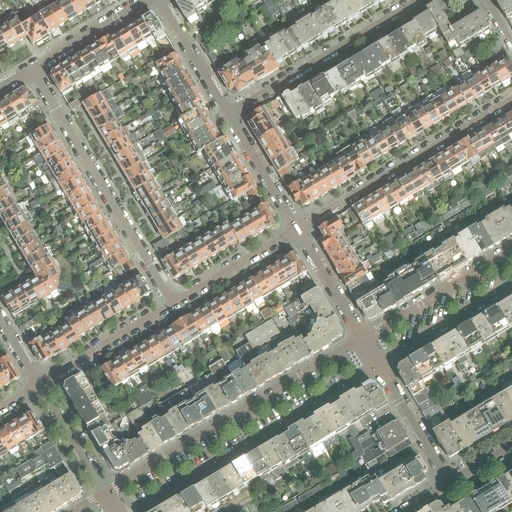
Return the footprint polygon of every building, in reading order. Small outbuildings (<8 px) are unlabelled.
[(77,15),(67,0),(63,0),(57,4),(68,21),(70,21),(73,19),(73,18),(77,15)] [(86,10),(79,0),(67,0),(77,15),(79,16),(82,14),(82,12),(86,10)] [(95,4),(92,0),(79,0),(86,10),(87,10),(88,10),(91,8),(91,7),(95,4)] [(196,13),(187,0),(175,0),(175,1),(190,26),(201,20),(198,15),(196,13)] [(216,1),(215,0),(187,0),(196,13),(198,15),(204,12),(202,9),(216,1)] [(328,34),(354,19),(342,0),(340,0),(335,3),(334,2),(322,9),(323,11),(316,15),(322,25),(328,34)] [(379,3),(377,0),(342,0),(354,19),(379,3)] [(511,0),(501,0),(497,3),(506,18),(509,17),(511,21),(511,20),(511,0)] [(68,21),(57,4),(48,9),(59,26),(61,27),(64,25),(64,23),(68,21)] [(228,14),(223,5),(219,7),(225,16),(228,14)] [(456,41),(450,31),(449,29),(448,27),(450,26),(448,24),(447,22),(447,21),(445,18),(443,18),(440,13),(435,5),(427,10),(429,13),(428,14),(438,31),(440,33),(437,34),(441,40),(443,38),(448,46),(456,41)] [(59,26),(48,9),(39,15),(45,24),(50,33),(55,30),(55,29),(59,26)] [(272,19),(268,11),(268,10),(263,13),(268,21),(272,19)] [(328,34),(322,25),(316,15),(313,10),(301,17),(303,21),(297,24),(297,26),(290,30),(302,50),(328,34)] [(43,41),(31,21),(22,26),(18,19),(21,18),(17,12),(13,14),(16,18),(27,36),(32,45),(35,44),(36,45),(43,41)] [(491,28),(481,12),(465,22),(475,38),(491,28)] [(423,40),(438,31),(428,14),(400,30),(411,49),(416,46),(417,47),(425,43),(423,40)] [(50,33),(45,24),(39,15),(39,16),(31,21),(43,41),(49,38),(48,36),(51,34),(50,33)] [(166,37),(154,17),(150,16),(144,20),(146,24),(150,31),(154,38),(157,42),(166,37)] [(27,36),(16,18),(7,23),(5,20),(18,42),(18,41),(20,42),(23,40),(23,38),(27,36)] [(146,24),(144,20),(142,18),(134,23),(135,24),(146,43),(154,38),(150,31),(146,24)] [(18,42),(5,20),(0,23),(0,33),(8,47),(9,47),(10,48),(14,46),(13,44),(18,42)] [(475,38),(465,22),(450,31),(456,41),(461,48),(463,47),(462,45),(475,38)] [(146,43),(135,24),(134,23),(125,28),(138,50),(143,47),(142,45),(146,43)] [(138,50),(125,28),(116,33),(129,55),(138,50)] [(231,39),(242,32),(239,28),(229,34),(231,39)] [(213,43),(215,42),(208,30),(197,37),(204,49),(213,43)] [(277,65),(302,50),(290,30),(285,33),(284,32),(272,40),(272,41),(265,45),(267,48),(266,48),(277,65)] [(405,53),(411,49),(400,30),(374,46),(385,64),(391,61),(392,63),(406,55),(405,53)] [(8,47),(0,33),(0,52),(1,53),(4,51),(4,50),(8,47)] [(129,55),(116,33),(108,38),(120,59),(128,54),(129,56),(129,55)] [(120,59),(108,38),(98,44),(110,65),(120,59)] [(493,52),(502,47),(499,41),(489,47),(486,49),(482,44),(477,47),(480,53),(482,52),(485,57),(492,52),(493,53),(493,52)] [(217,50),(213,43),(204,49),(208,55),(217,50)] [(110,65),(98,44),(88,50),(100,70),(110,65)] [(380,68),(385,64),(374,46),(349,61),(360,80),(366,76),(367,78),(381,70),(380,68)] [(279,68),(277,65),(266,48),(262,50),(260,47),(253,51),(267,75),(279,68)] [(175,55),(172,50),(173,49),(173,48),(166,52),(162,55),(165,61),(175,55)] [(464,54),(461,48),(460,49),(460,48),(452,53),(456,59),(460,57),(464,54)] [(100,70),(88,50),(79,56),(91,76),(100,70)] [(449,58),(444,50),(438,54),(442,62),(449,58)] [(474,56),(470,50),(464,54),(468,59),(474,56)] [(267,75),(253,51),(247,54),(241,58),(244,62),(256,82),(267,75)] [(163,73),(181,62),(176,54),(175,55),(165,61),(158,65),(156,66),(156,67),(159,70),(161,69),(163,73)] [(165,61),(162,55),(155,59),(156,60),(158,65),(165,61)] [(91,76),(79,56),(69,62),(81,82),(91,76)] [(511,77),(511,63),(508,57),(504,60),(503,57),(498,60),(510,79),(511,77)] [(453,64),(449,59),(442,63),(446,69),(453,64)] [(156,66),(158,65),(156,60),(147,65),(150,70),(156,66)] [(510,79),(498,60),(490,65),(501,84),(510,79)] [(256,82),(244,62),(239,64),(237,61),(230,65),(245,89),(256,82)] [(354,83),(360,80),(349,61),(323,77),(334,96),(334,95),(340,92),(341,94),(355,85),(354,83)] [(81,82),(69,62),(60,67),(72,87),(81,82)] [(165,85),(187,72),(181,62),(163,73),(160,75),(165,85)] [(245,89),(230,65),(218,72),(229,91),(234,88),(237,93),(245,89)] [(501,84),(490,65),(481,71),(492,89),(501,84)] [(419,75),(415,66),(408,70),(413,78),(419,75)] [(437,66),(433,69),(435,72),(438,76),(442,74),(437,66)] [(72,87),(60,67),(59,67),(60,68),(53,72),(52,78),(62,95),(71,90),(70,88),(72,87)] [(484,94),(473,76),(470,71),(461,76),(465,81),(464,81),(475,100),(484,94)] [(492,89),(481,71),(473,76),(484,94),(492,89)] [(197,88),(187,72),(165,85),(166,86),(164,87),(174,102),(197,88)] [(334,96),(323,77),(317,80),(317,82),(315,83),(314,83),(306,87),(306,89),(304,90),(302,89),(297,92),(310,112),(314,109),(316,111),(331,101),(330,100),(335,97),(334,95),(334,96)] [(418,83),(416,79),(408,83),(411,88),(418,83)] [(475,100),(464,81),(460,84),(461,86),(457,88),(467,105),(475,100)] [(458,110),(444,87),(436,93),(439,98),(450,115),(458,110)] [(467,105),(457,88),(454,90),(453,88),(447,91),(445,87),(444,87),(458,110),(467,105)] [(145,97),(139,88),(136,90),(142,99),(145,97)] [(207,105),(197,88),(174,102),(184,119),(202,108),(207,105)] [(385,96),(381,88),(374,92),(378,100),(385,96)] [(39,107),(29,91),(23,89),(16,93),(26,110),(28,113),(39,107)] [(105,103),(101,97),(108,93),(106,90),(103,92),(103,93),(90,101),(83,105),(85,108),(85,110),(87,113),(88,113),(89,114),(105,103)] [(310,112),(297,92),(291,96),(289,94),(287,94),(282,97),(295,118),(296,120),(301,117),(302,119),(310,114),(310,112)] [(26,110),(16,93),(6,99),(15,116),(26,110)] [(394,100),(391,94),(382,99),(386,105),(394,100)] [(450,115),(439,98),(435,101),(432,96),(428,98),(430,102),(441,120),(450,115)] [(83,105),(90,101),(89,99),(88,98),(87,98),(86,97),(85,97),(83,97),(82,98),(80,98),(79,99),(83,105)] [(295,118),(282,97),(269,104),(273,110),(280,106),(285,115),(289,122),(295,118)] [(374,103),(370,98),(365,101),(368,106),(374,103)] [(15,116),(6,99),(0,102),(0,112),(6,122),(15,116)] [(83,105),(79,99),(69,105),(72,111),(83,105)] [(376,108),(384,103),(382,100),(374,104),(376,108)] [(441,120),(430,102),(427,103),(428,105),(423,109),(433,125),(441,120)] [(94,123),(111,113),(105,103),(89,114),(91,117),(90,119),(92,122),(94,122),(94,123)] [(433,125),(423,109),(419,103),(411,108),(424,130),(433,125)] [(278,130),(264,107),(251,116),(254,121),(249,124),(259,141),(278,130)] [(356,113),(352,107),(345,112),(350,118),(356,113)] [(211,124),(202,108),(184,119),(180,121),(190,137),(211,124)] [(359,118),(367,113),(368,112),(365,108),(357,114),(359,118)] [(424,130),(411,108),(402,113),(416,135),(424,130)] [(99,131),(116,121),(122,118),(117,109),(111,113),(94,123),(96,126),(96,127),(97,130),(99,131)] [(162,118),(158,112),(152,115),(156,121),(162,118)] [(416,135),(402,113),(394,118),(407,141),(416,135)] [(350,121),(349,120),(347,116),(341,120),(344,125),(350,121)] [(511,141),(511,124),(507,116),(499,121),(508,136),(511,141)] [(407,141),(394,118),(393,117),(385,122),(399,146),(407,141)] [(48,127),(48,125),(50,124),(47,120),(36,126),(39,131),(40,132),(48,127)] [(105,140),(121,130),(116,121),(99,131),(101,134),(101,136),(103,139),(104,139),(105,140)] [(508,136),(499,121),(491,125),(501,141),(508,136)] [(399,146),(385,122),(376,128),(390,151),(399,146)] [(221,140),(211,124),(190,137),(200,154),(204,152),(203,151),(221,140)] [(501,141),(491,125),(484,130),(496,149),(503,145),(501,141)] [(175,133),(170,126),(161,132),(166,139),(175,133)] [(35,146),(53,135),(53,134),(54,132),(52,128),(50,129),(48,127),(40,132),(39,131),(33,134),(29,137),(30,138),(35,146)] [(127,138),(130,136),(131,136),(126,127),(125,128),(121,130),(105,140),(106,143),(106,145),(108,147),(109,148),(110,149),(127,138)] [(390,151),(376,128),(375,128),(373,129),(371,130),(370,131),(369,132),(368,134),(372,139),(371,139),(382,156),(390,151)] [(291,151),(278,130),(259,141),(272,162),(291,151)] [(496,149),(484,130),(475,135),(488,155),(496,151),(495,150),(496,149)] [(40,154),(59,143),(58,143),(59,141),(57,137),(55,137),(53,135),(35,146),(40,154)] [(488,155),(475,135),(468,139),(478,157),(480,160),(488,155)] [(115,157),(132,147),(127,138),(110,149),(111,152),(111,153),(113,156),(114,157),(115,157)] [(236,154),(234,150),(233,150),(229,143),(229,142),(227,139),(226,138),(221,140),(203,151),(204,152),(213,168),(236,154)] [(371,139),(364,144),(363,144),(373,161),(382,156),(371,139)] [(478,157),(468,139),(467,139),(458,145),(469,163),(478,157)] [(373,161),(363,144),(364,144),(361,140),(351,147),(364,167),(373,161)] [(45,163),(64,152),(63,151),(65,150),(62,146),(60,146),(59,143),(40,154),(45,163)] [(120,166),(141,153),(136,144),(132,147),(115,157),(117,160),(116,162),(118,165),(120,165),(120,166)] [(469,163),(458,145),(450,150),(461,168),(469,163)] [(125,175),(142,164),(146,162),(143,156),(154,149),(152,146),(141,153),(120,166),(122,169),(122,170),(123,173),(125,174),(125,175)] [(364,167),(351,147),(342,152),(348,160),(347,163),(349,166),(351,167),(356,175),(359,173),(361,173),(364,171),(364,170),(365,169),(364,167)] [(173,155),(170,149),(165,151),(168,158),(173,155)] [(290,166),(300,160),(293,149),(291,151),(272,162),(278,173),(290,166)] [(461,168),(450,150),(441,155),(452,173),(461,168)] [(50,172),(69,161),(69,160),(70,158),(68,154),(65,155),(64,152),(45,163),(50,172)] [(349,166),(347,163),(348,160),(342,152),(337,155),(339,159),(335,161),(338,166),(338,168),(340,172),(342,172),(347,180),(350,178),(352,179),(355,177),(355,175),(356,175),(351,167),(349,166)] [(246,170),(244,167),(243,166),(238,159),(239,157),(236,154),(213,168),(223,184),(246,170)] [(452,173),(441,155),(432,160),(443,178),(452,173)] [(180,165),(175,157),(169,160),(174,168),(180,165)] [(443,178),(432,160),(424,166),(435,183),(436,187),(441,184),(439,181),(443,178)] [(56,180),(74,169),(75,167),(73,163),(71,163),(69,161),(50,172),(56,180)] [(347,180),(342,172),(340,172),(338,168),(338,166),(335,161),(326,166),(329,172),(328,174),(331,178),(333,178),(338,186),(341,184),(343,184),(346,182),(346,181),(347,180)] [(130,183),(147,173),(142,164),(125,175),(127,178),(127,179),(128,182),(130,183)] [(292,171),(292,170),(290,166),(278,173),(281,178),(286,176),(292,171)] [(338,186),(333,178),(331,178),(328,174),(329,172),(326,166),(317,172),(320,177),(319,179),(322,183),(324,183),(328,191),(332,189),(334,189),(337,188),(337,186),(338,186)] [(435,183),(424,166),(415,171),(425,189),(435,183)] [(61,189),(79,178),(80,176),(78,172),(76,172),(74,169),(56,180),(61,189)] [(136,192),(155,181),(154,180),(158,178),(153,170),(147,173),(130,183),(132,186),(132,188),(134,191),(135,191),(136,192)] [(257,188),(254,182),(252,182),(248,175),(248,174),(246,170),(223,184),(233,202),(247,194),(257,188)] [(425,189),(415,171),(406,176),(419,198),(419,199),(422,197),(423,196),(423,194),(421,191),(425,189)] [(328,191),(324,183),(322,183),(319,179),(320,177),(317,172),(308,177),(311,183),(310,185),(313,189),(314,189),(319,197),(323,195),(324,195),(328,193),(328,192),(328,191)] [(419,198),(406,176),(397,182),(408,199),(412,197),(415,200),(419,198)] [(319,197),(314,189),(313,189),(310,185),(311,183),(308,177),(299,183),(302,188),(301,190),(304,194),(306,194),(310,202),(314,200),(315,200),(318,198),(319,197)] [(15,196),(5,180),(0,178),(0,204),(13,197),(15,196)] [(66,198),(84,186),(86,184),(83,181),(81,181),(79,178),(61,189),(66,198)] [(499,191),(510,184),(507,178),(496,185),(499,191)] [(492,186),(487,179),(482,182),(487,189),(492,186)] [(141,202),(160,190),(155,181),(136,192),(136,194),(138,197),(139,198),(141,202)] [(408,199),(397,182),(388,187),(399,205),(408,199)] [(310,202),(306,194),(304,194),(301,190),(302,188),(299,183),(288,190),(296,203),(297,202),(299,206),(302,204),(303,207),(305,205),(307,206),(310,204),(310,202)] [(197,193),(192,184),(189,186),(194,195),(197,193)] [(71,206),(89,195),(91,193),(88,189),(86,190),(84,186),(66,198),(71,206)] [(399,205),(388,187),(379,192),(390,210),(399,205)] [(250,199),(260,193),(257,188),(247,194),(250,199)] [(493,194),(490,189),(482,193),(485,198),(493,194)] [(147,211),(166,200),(176,194),(173,190),(167,194),(166,193),(163,195),(160,190),(141,202),(142,202),(141,204),(143,207),(145,208),(147,211)] [(477,196),(477,195),(474,190),(466,195),(469,201),(477,196)] [(390,210),(379,192),(371,197),(384,220),(382,215),(390,210)] [(77,215),(95,204),(96,202),(94,198),(91,198),(89,195),(71,206),(77,215)] [(465,196),(458,201),(460,205),(468,201),(465,196)] [(18,206),(13,197),(0,204),(0,216),(0,217),(18,206)] [(384,220),(371,197),(362,203),(375,225),(384,220)] [(153,220),(172,209),(166,200),(147,211),(147,212),(147,213),(149,217),(151,217),(153,220)] [(456,201),(447,206),(448,206),(448,207),(451,211),(454,209),(457,207),(459,206),(456,201)] [(5,225),(27,212),(22,203),(18,206),(0,217),(2,219),(2,221),(4,224),(5,224),(5,225)] [(375,225),(362,203),(353,208),(359,219),(363,225),(363,226),(366,231),(375,225)] [(82,224),(100,213),(100,212),(101,211),(99,207),(97,207),(95,204),(77,215),(82,224)] [(275,217),(267,205),(257,211),(262,219),(261,220),(266,228),(267,228),(268,228),(269,228),(272,226),(273,225),(274,224),(273,223),(275,222),(275,221),(273,218),(275,217)] [(448,213),(451,211),(448,207),(440,212),(442,216),(443,216),(446,214),(448,213)] [(359,219),(353,208),(347,212),(354,222),(359,219)] [(159,230),(178,219),(172,209),(153,220),(153,221),(153,223),(155,226),(156,227),(159,230)] [(511,213),(509,209),(505,212),(503,210),(494,215),(492,211),(483,216),(484,218),(479,221),(481,225),(494,246),(495,245),(497,246),(499,244),(500,242),(511,234),(511,213)] [(266,228),(261,220),(262,219),(257,211),(248,216),(253,225),(252,226),(257,234),(259,233),(260,234),(263,232),(263,230),(266,228)] [(11,234),(29,223),(28,223),(33,220),(27,212),(5,225),(7,228),(7,230),(9,233),(10,233),(11,234)] [(88,234),(106,223),(104,220),(105,217),(103,214),(101,214),(100,213),(82,224),(88,234)] [(257,234),(252,226),(253,225),(248,216),(239,222),(244,230),(244,231),(248,239),(250,238),(251,239),(254,237),(254,235),(257,234)] [(319,241),(339,229),(342,227),(337,218),(320,228),(321,228),(319,229),(323,236),(318,238),(319,240),(319,241)] [(163,240),(181,230),(183,229),(178,219),(159,230),(159,231),(159,232),(161,236),(162,236),(164,239),(163,240)] [(248,239),(244,231),(244,230),(239,222),(230,227),(235,236),(234,237),(237,241),(239,245),(240,244),(242,245),(245,243),(245,241),(248,239)] [(424,227),(422,222),(414,227),(417,231),(424,227)] [(16,243),(34,232),(29,223),(11,234),(11,235),(11,236),(13,240),(14,240),(16,243)] [(93,243),(112,232),(110,229),(111,227),(109,223),(106,223),(88,234),(93,243)] [(235,236),(230,227),(228,223),(218,229),(224,239),(228,247),(229,246),(231,247),(234,245),(234,243),(237,241),(234,237),(235,236)] [(494,246),(481,225),(477,227),(476,225),(457,237),(458,239),(455,241),(454,239),(453,239),(455,242),(454,242),(466,262),(467,262),(469,262),(472,260),(472,259),(488,249),(490,250),(493,248),(493,246),(494,246)] [(228,247),(224,239),(218,229),(209,234),(215,244),(214,244),(219,252),(220,251),(222,252),(225,250),(225,249),(228,247)] [(325,251),(345,239),(339,229),(319,241),(325,251)] [(181,230),(176,233),(179,238),(184,235),(181,230)] [(21,251),(39,240),(34,232),(16,243),(16,244),(16,245),(18,248),(19,249),(21,251)] [(99,253),(117,242),(116,239),(117,236),(115,233),(112,233),(112,232),(93,243),(99,253)] [(219,252),(214,244),(215,244),(209,234),(200,240),(206,249),(205,250),(210,258),(211,257),(213,258),(216,256),(216,254),(219,252)] [(71,242),(68,238),(62,241),(64,246),(71,242)] [(331,259),(351,248),(345,239),(325,251),(331,259)] [(466,262),(454,242),(455,242),(453,239),(442,246),(443,248),(438,251),(451,272),(452,271),(453,271),(456,270),(457,268),(466,262)] [(26,260),(45,249),(39,240),(21,251),(22,252),(21,254),(23,257),(25,257),(26,260)] [(157,253),(167,246),(163,240),(153,247),(157,253)] [(210,258),(205,250),(206,249),(200,240),(191,245),(197,256),(196,256),(201,263),(202,262),(203,263),(207,261),(207,260),(210,258)] [(81,251),(88,246),(86,242),(78,247),(81,251)] [(105,263),(124,252),(121,248),(122,246),(120,242),(118,242),(117,242),(99,253),(103,259),(99,261),(99,260),(85,269),(88,273),(105,263)] [(201,263),(196,256),(197,256),(191,245),(182,251),(188,260),(187,261),(192,268),(193,268),(194,269),(197,267),(197,265),(201,263)] [(336,268),(356,256),(351,248),(331,259),(336,268)] [(393,256),(389,248),(383,252),(388,261),(390,260),(389,258),(393,256)] [(451,272),(438,251),(434,253),(433,251),(425,256),(424,253),(421,248),(417,250),(422,258),(414,263),(415,264),(411,267),(424,288),(426,288),(429,286),(429,285),(445,275),(447,275),(450,274),(450,272),(451,272)] [(32,269),(33,269),(50,258),(51,258),(51,257),(49,257),(45,249),(26,260),(27,261),(27,263),(29,266),(30,266),(32,269)] [(192,268),(187,261),(188,260),(182,251),(173,256),(179,266),(178,266),(183,274),(184,273),(185,274),(188,272),(188,270),(192,268)] [(120,266),(129,261),(127,258),(128,255),(126,252),(124,252),(105,263),(111,273),(121,267),(120,266)] [(307,272),(295,252),(286,258),(286,259),(290,265),(290,266),(293,272),(294,271),(298,278),(307,272)] [(380,261),(377,255),(372,258),(369,260),(373,266),(380,261)] [(183,274),(178,266),(179,266),(173,256),(163,262),(173,280),(175,279),(176,279),(180,277),(180,276),(183,274)] [(341,277),(361,265),(364,264),(361,259),(359,261),(356,256),(336,268),(341,277)] [(51,258),(50,258),(33,269),(38,277),(59,282),(61,274),(51,258)] [(293,272),(290,266),(290,265),(286,259),(278,264),(282,270),(281,272),(285,277),(286,276),(290,283),(298,278),(294,271),(293,272)] [(126,275),(136,268),(131,260),(129,261),(120,266),(121,267),(123,272),(124,271),(126,275)] [(285,277),(281,272),(282,270),(278,264),(269,269),(273,275),(272,277),(276,282),(277,282),(281,288),(290,283),(286,276),(285,277)] [(357,279),(366,274),(361,265),(341,277),(349,292),(360,285),(357,279)] [(424,288),(411,267),(407,270),(406,268),(387,279),(388,281),(383,284),(396,306),(401,303),(402,301),(418,292),(419,292),(422,290),(423,289),(424,288)] [(276,282),(272,277),(273,275),(269,269),(260,274),(264,281),(264,282),(267,288),(268,287),(272,293),(281,288),(277,282),(276,282)] [(92,283),(86,274),(82,276),(88,286),(92,283)] [(267,288),(264,282),(264,281),(260,274),(251,280),(255,286),(255,288),(258,293),(259,292),(263,299),(272,293),(268,287),(267,288)] [(396,306),(383,284),(385,286),(376,292),(366,276),(368,275),(366,274),(357,279),(360,285),(364,283),(367,288),(352,297),(363,314),(363,313),(366,318),(372,320),(377,317),(396,306)] [(72,295),(83,289),(59,283),(59,282),(38,277),(29,283),(41,302),(58,292),(58,291),(72,295)] [(151,293),(141,277),(131,283),(135,289),(135,291),(137,294),(138,294),(141,299),(144,297),(146,298),(149,296),(149,295),(151,293)] [(258,293),(255,288),(255,286),(251,280),(243,285),(247,292),(246,293),(249,298),(250,298),(254,304),(263,299),(259,292),(258,293)] [(41,302),(29,283),(26,284),(25,284),(21,286),(21,287),(20,288),(32,307),(41,302)] [(137,294),(135,291),(135,289),(131,283),(122,289),(126,295),(125,297),(127,300),(129,300),(132,305),(135,303),(137,303),(140,301),(140,300),(141,299),(138,294),(137,294)] [(307,295),(317,289),(314,283),(304,290),(304,291),(307,295)] [(249,298),(246,293),(247,292),(243,285),(234,290),(238,297),(237,298),(240,304),(241,303),(245,309),(254,304),(250,298),(249,298)] [(32,307),(20,288),(17,290),(16,289),(13,291),(12,293),(11,293),(23,313),(32,307)] [(127,300),(125,297),(126,295),(122,289),(113,294),(116,300),(116,302),(118,305),(120,305),(122,310),(126,308),(127,309),(130,307),(131,306),(132,305),(129,300),(127,300)] [(310,307),(323,298),(317,289),(307,295),(299,300),(297,301),(290,305),(283,310),(289,319),(310,307)] [(240,304),(237,298),(238,297),(234,290),(225,296),(229,302),(228,304),(231,309),(232,308),(236,315),(245,309),(241,303),(240,304)] [(299,300),(307,295),(304,291),(301,292),(302,294),(297,297),(299,300)] [(118,305),(116,302),(116,300),(113,294),(112,294),(111,292),(102,298),(105,304),(105,306),(107,309),(109,310),(113,316),(116,314),(118,314),(121,313),(121,311),(122,310),(120,305),(118,305)] [(23,313),(11,293),(9,294),(8,294),(5,296),(4,297),(2,299),(14,318),(23,313)] [(231,309),(228,304),(229,302),(225,296),(216,301),(220,307),(219,309),(223,314),(224,313),(227,320),(236,315),(232,308),(231,309)] [(290,305),(297,301),(299,300),(297,297),(296,298),(295,297),(288,302),(290,305)] [(113,316),(109,310),(107,309),(105,306),(105,304),(102,298),(93,303),(97,310),(96,312),(98,315),(100,315),(104,322),(107,320),(109,320),(112,318),(112,317),(113,316)] [(335,317),(323,298),(310,307),(315,315),(315,320),(326,323),(335,317)] [(495,336),(511,325),(511,303),(510,300),(509,300),(508,300),(505,301),(505,303),(489,312),(488,312),(485,313),(485,315),(484,315),(495,336)] [(223,314),(219,309),(220,307),(216,301),(207,306),(211,313),(211,314),(214,319),(215,319),(219,325),(227,320),(224,313),(223,314)] [(283,310),(290,305),(288,302),(281,306),(281,305),(280,307),(282,310),(283,310)] [(104,322),(100,315),(98,315),(96,312),(97,310),(93,303),(84,309),(87,315),(87,317),(89,320),(91,321),(95,327),(98,325),(100,325),(103,324),(103,322),(104,322)] [(282,311),(282,310),(280,307),(279,305),(276,306),(277,307),(274,309),(277,314),(282,311)] [(214,319),(211,314),(211,313),(207,306),(198,311),(202,318),(202,320),(205,325),(206,324),(210,331),(219,325),(215,319),(214,319)] [(331,343),(334,342),(341,338),(341,337),(342,333),(343,332),(339,326),(338,326),(339,325),(335,317),(326,323),(315,320),(315,315),(310,307),(289,319),(293,326),(294,325),(305,329),(300,336),(300,337),(312,357),(319,352),(328,346),(328,347),(332,344),(331,343)] [(87,317),(87,315),(84,309),(75,314),(78,321),(78,322),(80,325),(81,326),(86,333),(89,330),(91,331),(94,329),(94,328),(95,327),(91,321),(89,320),(87,317)] [(210,331),(206,324),(205,325),(202,320),(202,318),(198,311),(190,317),(194,323),(195,324),(198,329),(197,329),(201,336),(204,340),(208,338),(205,334),(210,331)] [(86,333),(81,326),(80,325),(78,322),(78,321),(75,314),(69,318),(67,315),(63,317),(67,322),(76,338),(80,336),(81,336),(85,334),(85,333),(86,333)] [(469,351),(495,336),(484,315),(483,316),(481,316),(478,317),(478,319),(463,328),(461,328),(458,329),(458,331),(457,331),(469,351)] [(197,329),(198,329),(195,324),(194,323),(190,317),(188,318),(187,317),(180,321),(192,341),(201,336),(197,329)] [(312,357),(300,337),(294,340),(293,340),(286,344),(271,320),(258,328),(284,372),(285,371),(287,372),(290,370),(290,368),(305,359),(307,360),(312,357)] [(28,330),(33,327),(30,321),(29,322),(24,325),(20,328),(23,333),(28,330)] [(192,341),(180,321),(173,325),(174,326),(172,328),(176,334),(175,336),(178,341),(179,340),(183,347),(184,346),(192,341)] [(76,338),(67,322),(64,324),(58,328),(62,335),(64,336),(66,340),(66,341),(69,347),(71,346),(72,347),(75,345),(75,343),(76,343),(74,339),(76,338)] [(57,345),(55,341),(53,341),(49,334),(46,328),(42,330),(43,332),(45,336),(40,339),(51,358),(53,357),(54,357),(57,356),(57,354),(60,353),(57,347),(57,345)] [(66,341),(66,340),(64,336),(62,335),(58,328),(49,334),(53,341),(55,341),(57,345),(57,347),(60,353),(62,352),(63,352),(66,350),(66,349),(69,347),(66,341)] [(183,347),(179,340),(178,341),(175,336),(176,334),(172,328),(163,333),(167,339),(169,340),(172,345),(170,345),(174,352),(179,349),(182,354),(186,352),(187,352),(185,349),(184,346),(183,347)] [(284,372),(258,328),(244,336),(258,360),(251,365),(251,366),(246,370),(257,388),(258,388),(260,388),(263,386),(264,384),(284,372)] [(464,355),(469,351),(457,331),(456,332),(455,331),(452,333),(452,335),(436,344),(435,343),(432,345),(432,347),(431,347),(443,367),(456,359),(464,355)] [(170,345),(172,345),(169,340),(167,339),(163,333),(154,338),(158,345),(160,345),(163,350),(161,351),(165,357),(174,352),(170,345)] [(161,351),(163,350),(160,345),(158,345),(154,338),(145,343),(149,350),(151,350),(154,355),(153,356),(157,363),(165,357),(161,351)] [(51,358),(40,339),(30,345),(39,360),(40,360),(42,363),(43,363),(44,363),(49,360),(48,360),(51,358)] [(153,356),(154,355),(151,350),(149,350),(145,343),(136,349),(140,355),(142,356),(145,361),(144,361),(148,368),(157,363),(153,356)] [(418,382),(443,367),(431,347),(430,348),(428,347),(426,349),(425,351),(421,353),(420,353),(417,354),(417,356),(399,366),(398,371),(399,374),(413,397),(423,391),(418,382)] [(496,356),(493,352),(491,353),(488,347),(486,348),(489,355),(492,359),(496,356)] [(144,361),(145,361),(142,356),(140,355),(136,349),(127,354),(131,361),(133,361),(136,366),(135,367),(139,373),(148,368),(144,361)] [(135,367),(136,366),(133,361),(131,361),(127,354),(119,359),(123,366),(124,366),(127,371),(126,372),(130,378),(139,373),(135,367)] [(18,376),(6,356),(0,359),(0,365),(2,370),(2,371),(4,375),(6,375),(11,383),(17,380),(18,378),(19,377),(18,376)] [(126,372),(127,371),(124,366),(123,366),(119,359),(110,364),(114,371),(116,371),(119,376),(118,377),(122,384),(127,381),(129,384),(132,382),(130,378),(126,372)] [(497,368),(493,363),(487,366),(491,372),(497,368)] [(118,377),(119,376),(116,371),(114,371),(110,364),(100,369),(107,380),(113,389),(122,384),(118,377)] [(11,383),(6,375),(4,375),(2,371),(2,370),(0,365),(0,385),(1,388),(5,386),(6,386),(11,383)] [(228,369),(232,376),(238,372),(235,366),(228,369)] [(107,380),(100,369),(96,372),(100,379),(94,383),(96,386),(101,383),(107,380)] [(257,388),(246,370),(240,373),(239,371),(238,372),(232,376),(227,379),(218,384),(230,404),(231,404),(233,404),(236,402),(237,400),(251,392),(252,392),(256,390),(256,389),(257,388)] [(230,404),(218,384),(212,374),(185,390),(191,402),(202,421),(204,420),(206,420),(209,418),(210,417),(224,408),(225,409),(229,407),(229,405),(230,404)] [(90,389),(82,375),(66,385),(67,387),(66,390),(65,390),(68,396),(80,415),(99,403),(90,389)] [(457,377),(452,380),(458,391),(464,387),(457,377)] [(388,406),(383,398),(377,389),(375,386),(368,384),(363,387),(362,387),(347,396),(360,419),(368,432),(371,437),(385,429),(382,424),(375,413),(388,406)] [(459,392),(455,386),(447,390),(451,397),(459,392)] [(435,403),(432,398),(431,398),(430,396),(433,394),(429,387),(423,391),(413,397),(421,411),(435,403)] [(141,395),(137,390),(128,395),(132,401),(134,399),(141,395)] [(147,391),(144,393),(141,395),(134,399),(139,407),(152,399),(147,391)] [(511,418),(511,404),(505,392),(477,409),(492,433),(498,429),(497,427),(507,422),(511,418)] [(348,426),(360,419),(347,396),(321,412),(334,434),(335,434),(345,428),(351,438),(355,436),(348,426)] [(203,422),(202,421),(191,402),(187,405),(186,403),(185,404),(170,412),(171,414),(165,417),(177,436),(177,437),(180,436),(180,435),(197,424),(198,425),(203,422)] [(112,425),(99,403),(80,415),(93,437),(112,425)] [(437,406),(436,404),(435,403),(421,411),(423,414),(437,406)] [(438,405),(437,406),(423,414),(426,420),(437,413),(440,418),(444,416),(438,405)] [(127,416),(121,407),(116,410),(111,414),(108,415),(110,417),(117,413),(122,420),(127,416)] [(177,436),(165,417),(159,421),(159,419),(150,425),(142,411),(140,408),(127,416),(129,421),(137,435),(138,434),(140,438),(150,454),(155,451),(155,449),(169,441),(171,441),(175,439),(175,437),(177,436)] [(485,437),(492,433),(477,409),(450,426),(464,450),(471,446),(469,444),(479,438),(484,435),(485,437)] [(44,431),(33,412),(30,414),(29,413),(26,415),(26,417),(23,418),(35,437),(44,431)] [(338,439),(335,434),(334,434),(321,412),(315,416),(316,418),(304,425),(302,423),(296,427),(309,450),(314,447),(317,451),(323,447),(321,443),(322,442),(325,447),(338,439)] [(129,466),(150,454),(140,438),(131,443),(127,442),(129,421),(127,416),(122,420),(122,421),(119,430),(116,439),(117,439),(113,451),(104,456),(109,463),(109,464),(110,464),(113,470),(114,469),(114,470),(115,470),(118,471),(119,471),(120,471),(127,467),(126,467),(128,465),(129,466)] [(385,429),(397,422),(394,417),(382,424),(385,429)] [(35,437),(23,418),(22,418),(19,419),(18,421),(15,423),(18,428),(17,429),(20,434),(21,433),(26,442),(35,437)] [(376,447),(403,431),(397,422),(385,429),(371,437),(359,445),(364,453),(370,450),(368,448),(375,444),(376,447)] [(26,442),(21,433),(20,434),(17,429),(18,428),(15,423),(14,423),(13,423),(10,425),(10,426),(6,428),(9,433),(8,434),(11,439),(12,438),(17,447),(21,454),(25,452),(21,445),(26,442)] [(113,451),(117,439),(116,439),(119,430),(115,424),(112,425),(93,437),(104,456),(113,451)] [(464,450),(450,426),(448,424),(434,432),(449,458),(464,450)] [(353,425),(350,427),(355,437),(359,434),(353,425)] [(283,465),(309,450),(296,427),(289,431),(290,433),(278,441),(277,440),(276,440),(274,440),(272,441),(271,443),(270,444),(283,465)] [(17,447),(12,438),(11,439),(8,434),(9,433),(6,428),(5,429),(4,428),(1,430),(1,431),(0,431),(0,437),(1,438),(0,439),(3,444),(4,444),(9,452),(17,447)] [(393,449),(408,440),(403,431),(376,447),(378,449),(371,453),(370,450),(364,453),(365,455),(362,456),(367,464),(382,456),(393,449)] [(359,445),(371,437),(368,432),(356,439),(359,445)] [(9,452),(4,444),(3,444),(0,439),(1,438),(0,437),(0,457),(5,466),(7,465),(4,460),(6,459),(3,455),(9,452)] [(417,454),(408,440),(393,449),(396,455),(407,448),(412,457),(417,454)] [(43,453),(53,447),(51,442),(40,448),(43,453)] [(283,465),(270,444),(268,444),(265,445),(265,447),(256,452),(251,455),(249,455),(246,457),(246,458),(245,459),(260,483),(272,476),(275,481),(288,473),(283,465)] [(45,464),(59,455),(53,447),(43,453),(24,465),(22,462),(17,466),(18,468),(16,470),(21,478),(22,480),(46,466),(45,464)] [(361,449),(349,456),(352,462),(364,454),(361,449)] [(54,468),(63,463),(59,455),(45,464),(46,466),(49,471),(54,468)] [(427,472),(419,458),(414,461),(411,457),(402,462),(404,466),(403,467),(414,486),(425,480),(422,475),(427,472)] [(347,458),(340,462),(344,468),(349,464),(350,464),(347,458)] [(244,486),(257,479),(260,484),(260,483),(245,459),(244,459),(243,459),(240,460),(239,462),(225,471),(224,470),(221,472),(220,473),(220,474),(240,507),(252,500),(244,486)] [(350,464),(349,464),(354,474),(361,470),(356,460),(352,463),(350,464)] [(80,491),(63,463),(54,468),(61,481),(57,483),(52,476),(39,483),(55,511),(79,496),(80,494),(80,491)] [(335,464),(326,470),(330,476),(336,472),(339,471),(335,464)] [(389,501),(414,486),(403,467),(378,482),(389,501)] [(509,503),(511,501),(511,473),(510,475),(503,479),(501,479),(498,480),(497,482),(496,482),(509,503)] [(232,511),(240,507),(220,474),(219,474),(217,474),(214,476),(214,477),(200,486),(198,485),(196,487),(195,489),(194,489),(207,511),(232,511)] [(389,501),(378,482),(377,483),(374,477),(367,480),(366,478),(346,490),(359,511),(363,511),(365,511),(365,509),(371,506),(380,500),(382,504),(383,504),(385,504),(389,501)] [(8,493),(23,484),(20,480),(6,489),(8,493)] [(479,511),(494,511),(509,503),(496,482),(496,483),(494,483),(491,484),(491,486),(484,491),(477,495),(475,494),(472,496),(472,497),(472,498),(471,498),(479,511)] [(53,511),(55,511),(39,483),(12,500),(19,511),(53,511)] [(298,490),(294,484),(289,488),(292,493),(298,490)] [(207,511),(194,489),(194,490),(192,489),(189,491),(189,492),(188,493),(180,498),(179,497),(160,508),(162,511),(207,511)] [(359,511),(346,490),(320,506),(323,511),(359,511)] [(479,511),(471,498),(469,498),(466,500),(465,502),(452,510),(451,509),(450,510),(449,508),(444,511),(479,511)] [(19,511),(12,500),(7,503),(1,506),(0,504),(0,511),(19,511)]
